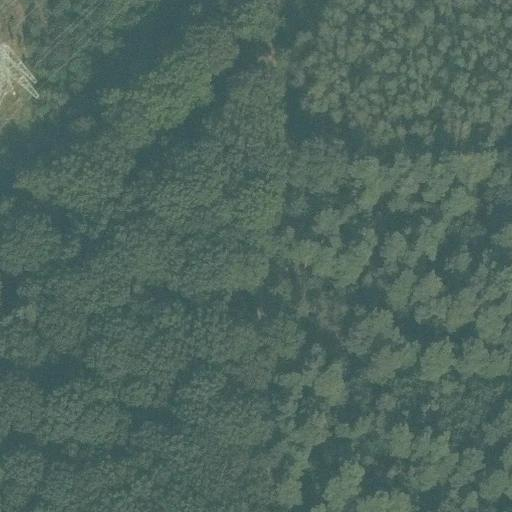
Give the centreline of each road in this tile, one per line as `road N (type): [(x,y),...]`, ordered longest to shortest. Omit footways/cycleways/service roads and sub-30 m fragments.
road 1 (unclassified): [(0,255),(254,0)]
road 2 (track): [(261,164),(259,388)]
road 3 (track): [(263,0),(261,164)]
road 4 (track): [(259,388),(262,511)]
